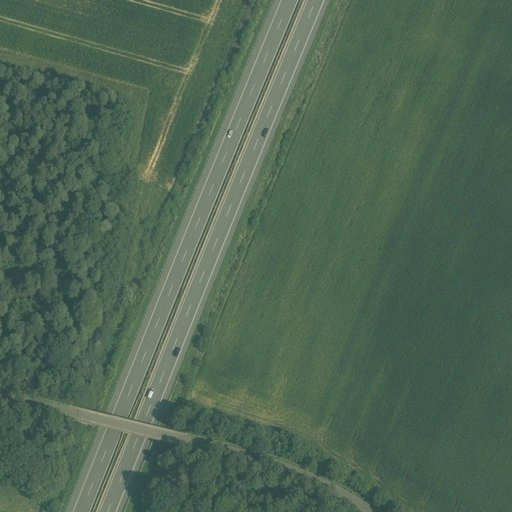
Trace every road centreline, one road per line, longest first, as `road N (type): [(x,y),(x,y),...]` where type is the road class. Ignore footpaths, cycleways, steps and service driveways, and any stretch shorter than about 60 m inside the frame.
road 1 (motorway): [(113,511),(320,0)]
road 2 (motorway): [(284,0),(77,511)]
road 3 (unclassified): [(0,398),(277,465),(372,511)]
